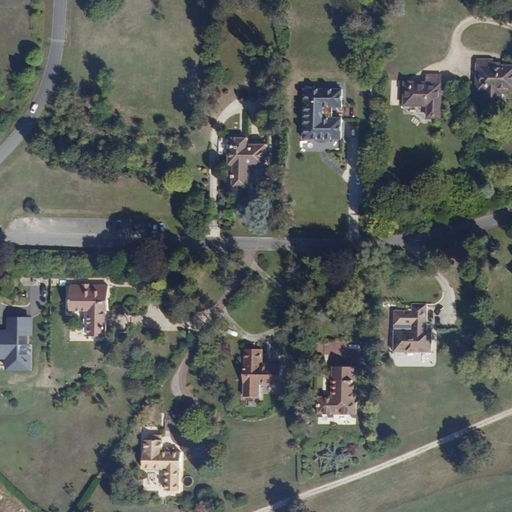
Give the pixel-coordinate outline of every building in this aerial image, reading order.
[(511,91),(511,64),(493,64),(493,59),(479,60),(478,63),(478,70),(480,71),(480,91),(487,91),(486,99),(503,99),(503,95),(509,95),(509,91),(511,91)] [(443,118),(443,75),(427,74),(427,84),(419,84),(419,82),(405,82),(405,107),(427,106),(428,118),(443,118)] [(340,109),(340,90),(303,90),(302,141),(345,141),(345,117),(323,117),(323,109),(340,109)] [(267,167),(267,144),(248,144),(248,137),(229,137),(229,167),(233,167),(233,189),(250,189),(251,167),(267,167)] [(108,311),(108,285),(70,285),(70,311),(88,311),(88,335),(104,335),(104,311),(108,311)] [(433,353),(433,330),(427,330),(428,303),(413,303),(413,329),(396,329),(395,352),(433,353)] [(194,315),(197,325),(207,322),(205,312),(194,315)] [(32,335),(33,317),(8,316),(7,330),(0,330),(0,358),(5,359),(5,369),(31,370),(32,343),(28,343),(29,335),(32,335)] [(282,385),(282,365),(263,364),(263,350),(245,350),(244,396),(261,396),(261,385),(282,385)] [(357,413),(357,366),(332,366),(331,396),(319,396),(319,414),(357,413)] [(177,422),(177,409),(159,409),(158,431),(159,431),(177,422)] [(180,469),(181,452),(163,451),(164,431),(177,431),(177,422),(159,431),(159,439),(146,440),(146,452),(144,452),(143,469),(167,469),(167,490),(180,490),(180,469)]
